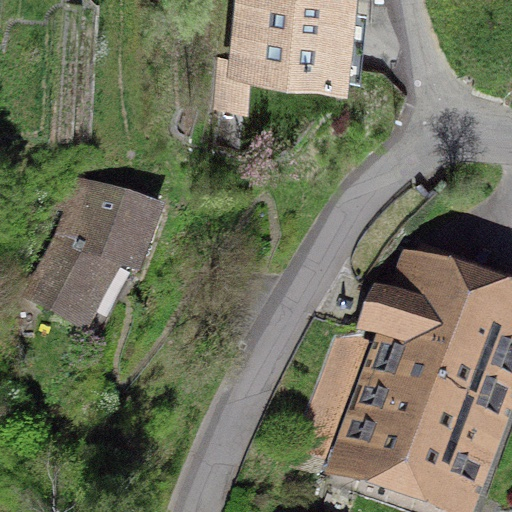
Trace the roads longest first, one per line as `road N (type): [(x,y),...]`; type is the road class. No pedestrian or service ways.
road 1 (residential): [(449,152),(387,195),(322,262),(222,436),(198,511)]
road 2 (residential): [(411,0),(420,74),(449,152)]
